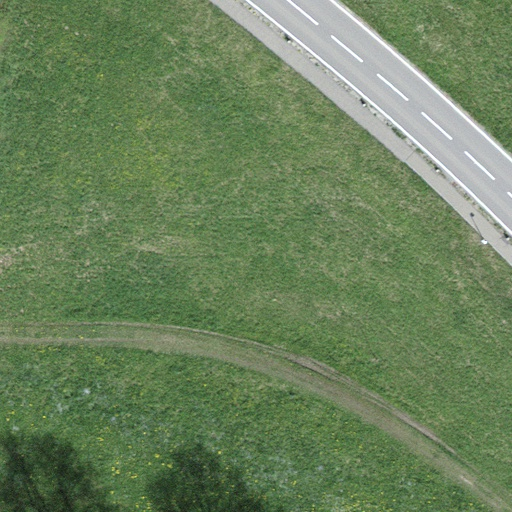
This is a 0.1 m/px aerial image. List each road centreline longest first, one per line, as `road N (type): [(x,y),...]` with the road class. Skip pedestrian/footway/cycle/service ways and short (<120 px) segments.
road 1 (track): [(0,332),(167,335),(255,353),(324,380),(442,450),(511,510)]
road 2 (tertiary): [(289,0),(511,194)]
